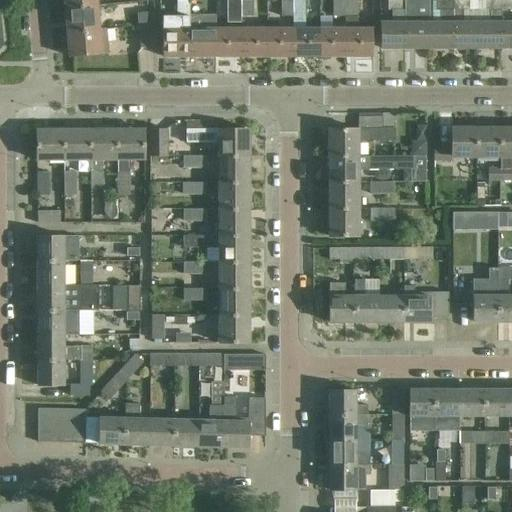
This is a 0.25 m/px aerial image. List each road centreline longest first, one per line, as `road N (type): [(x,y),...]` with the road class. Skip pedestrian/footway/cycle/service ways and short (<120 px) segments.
road 1 (residential): [(0,469),(292,482)]
road 2 (residential): [(291,371),(286,96)]
road 3 (residential): [(286,96),(42,95)]
road 4 (residential): [(511,95),(286,96)]
road 5 (residential): [(291,371),(511,369)]
